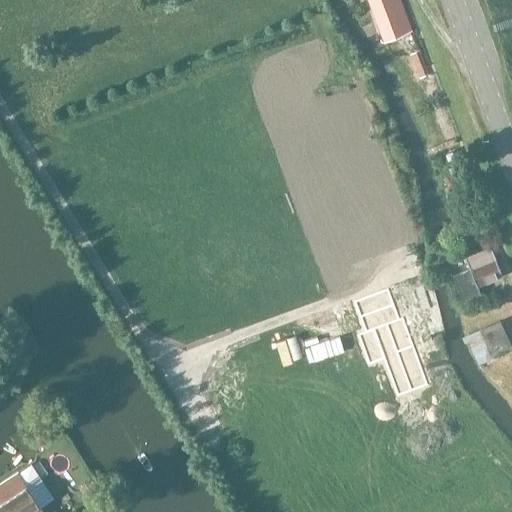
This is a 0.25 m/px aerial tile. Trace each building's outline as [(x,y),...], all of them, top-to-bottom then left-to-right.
[(373,0),(405,82),(428,74),(399,0),(373,0)] [(460,163),(448,167),(453,183),(466,179),(460,163)] [(473,187),(454,190),(461,228),(480,225),(473,187)] [(469,268),(454,274),(465,301),(480,295),(477,286),(502,276),(490,247),(465,257),(469,268)] [(386,290),(355,301),(364,329),(371,327),(388,373),(417,362),(401,317),(397,318),(386,290)] [(492,357),(511,349),(499,322),(480,329),(492,357)] [(0,511),(33,511),(40,507),(25,484),(0,500),(0,511)]
